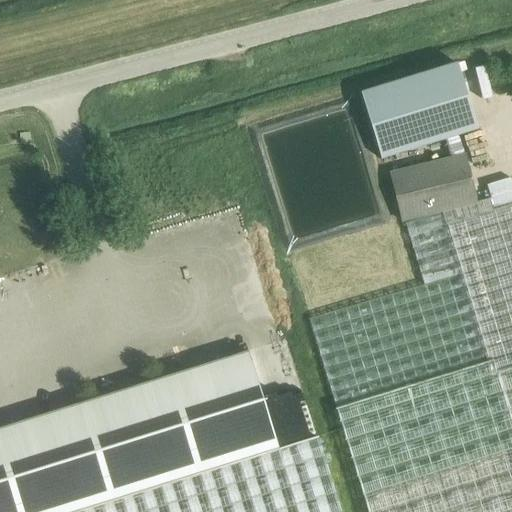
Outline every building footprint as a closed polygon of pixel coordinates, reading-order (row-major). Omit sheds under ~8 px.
[(456,65),(360,95),(381,161),(477,131),(456,65)] [(402,223),(441,213),(475,205),(475,204),(464,156),(390,174),(402,223)] [(511,187),(510,179),(486,186),(490,200),(494,211),(511,205),(511,187)] [(309,321),(335,407),(367,511),(511,511),(511,205),(494,211),(490,200),(475,204),(475,205),(441,213),(442,217),(405,226),(423,287),(309,321)] [(0,511),(82,511),(279,452),(264,403),(249,354),(0,430),(0,511)] [(82,511),(339,511),(317,440),(279,452),(82,511)]
